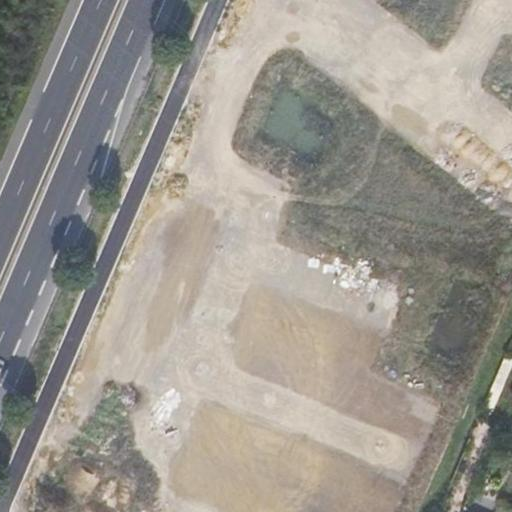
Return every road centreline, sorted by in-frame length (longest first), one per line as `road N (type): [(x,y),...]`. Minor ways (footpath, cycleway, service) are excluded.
road 1 (primary): [(0,338),(145,0)]
road 2 (primary): [(95,0),(0,218)]
